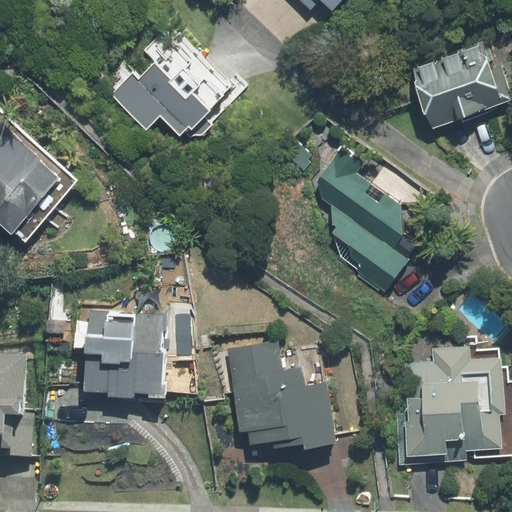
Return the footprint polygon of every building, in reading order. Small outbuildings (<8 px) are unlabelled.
[(137,67),(111,92),(147,129),(166,111),(190,136),(240,88),(178,21),(150,47),(163,61),(146,77),(137,67)] [(436,127),(511,100),(511,65),(507,51),(492,56),(485,35),(413,59),(436,127)] [(83,180),(4,116),(0,121),(0,215),(33,242),(83,180)] [(370,162),(344,146),(299,213),(346,244),(338,256),(386,288),(421,236),(403,224),(415,207),(363,172),(370,162)] [(171,311),(90,307),(89,331),(72,330),(72,346),(88,347),(86,386),(111,387),(111,393),(137,394),(137,389),(150,390),(150,394),(167,395),(171,311)] [(420,395),(404,396),(407,464),(467,462),(466,447),(475,447),(475,457),(511,455),(511,376),(505,377),(504,347),(477,348),(477,336),(434,337),(435,359),(419,360),(420,395)] [(278,340),(229,346),(241,428),(255,426),(257,441),(276,439),(277,443),(306,439),(306,443),(338,439),(330,380),(307,383),(304,364),(282,367),(278,340)] [(0,457),(30,458),(31,409),(27,409),(28,355),(0,354),(0,457)] [(61,382),(45,382),(44,411),(60,411),(61,382)]
